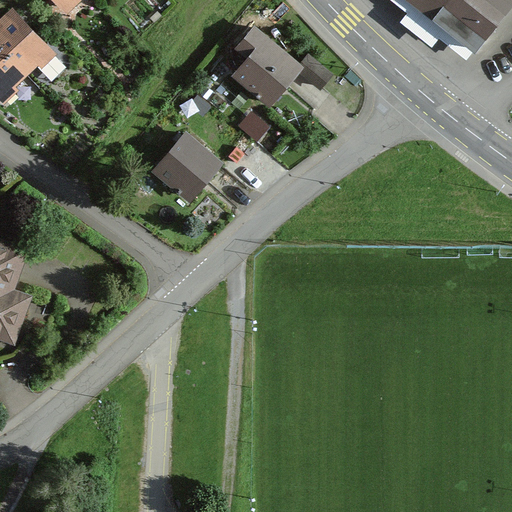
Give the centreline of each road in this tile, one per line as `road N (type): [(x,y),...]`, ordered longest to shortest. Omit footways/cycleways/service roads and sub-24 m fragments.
road 1 (residential): [(195,284),(423,98)]
road 2 (residential): [(0,450),(195,284)]
road 3 (residential): [(0,142),(195,284)]
road 4 (tertiary): [(322,0),(423,98)]
